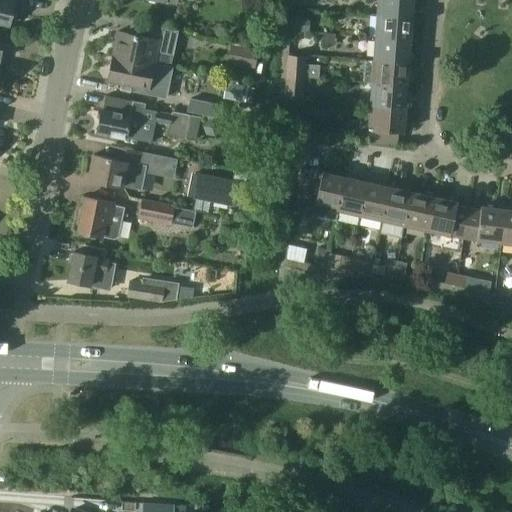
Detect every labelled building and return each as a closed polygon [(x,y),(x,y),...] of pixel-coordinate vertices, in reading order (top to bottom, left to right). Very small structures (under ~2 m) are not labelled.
[(0,0),(0,21),(9,24),(9,22),(12,21),(13,15),(11,13),(14,1),(9,0),(0,0)] [(378,0),(377,15),(412,17),(413,0),(378,0)] [(376,38),(410,40),(412,17),(377,15),(376,38)] [(290,31),(309,32),(310,19),(291,18),(290,31)] [(118,31),(113,55),(154,63),(170,67),(173,54),(177,31),(155,26),(153,35),(148,34),(148,37),(129,33),(118,31)] [(334,44),(335,33),(323,32),(322,43),(334,44)] [(374,60),(409,63),(410,40),(376,38),(374,60)] [(228,62),(256,67),(259,49),(232,44),(228,62)] [(170,67),(154,63),(113,55),(108,80),(139,87),(138,92),(166,97),(172,67),(170,67)] [(302,78),(317,79),(318,66),(303,65),(304,56),(288,55),(286,77),(302,78)] [(364,59),(363,82),(372,83),(407,86),(409,63),(374,60),(364,59)] [(302,78),(286,77),(285,97),(301,98),(302,78)] [(248,87),(227,82),(224,98),(244,103),(245,102),(248,88),(248,87)] [(370,106),(405,108),(407,86),(372,83),(370,106)] [(151,143),(155,122),(169,125),(167,134),(194,139),(198,117),(171,112),(171,114),(157,111),(143,109),(144,104),(105,96),(103,109),(98,132),(151,143)] [(190,99),(188,111),(219,117),(222,105),(190,99)] [(368,141),(399,143),(399,132),(404,132),(405,108),(370,106),(368,141)] [(144,151),(132,149),(109,145),(107,157),(94,154),(89,179),(123,186),(142,190),(147,164),(142,163),(144,151)] [(335,221),(337,211),(345,177),(322,172),(321,176),(302,172),(302,168),(301,168),(297,212),(298,212),(309,214),(335,221)] [(195,198),(236,206),(241,181),(200,173),(195,198)] [(345,177),(337,211),(360,216),(367,182),(345,177)] [(360,216),(382,221),(390,187),(367,182),(360,216)] [(390,187),(382,221),(405,226),(413,192),(390,187)] [(405,226),(427,231),(435,197),(413,192),(405,226)] [(85,197),(78,232),(106,237),(115,239),(118,237),(124,208),(125,206),(113,204),(113,202),(85,197)] [(427,231),(439,234),(437,243),(448,246),(450,236),(464,239),(470,204),(458,202),(435,197),(427,231)] [(170,223),(193,228),(196,211),(142,200),(139,214),(171,220),(170,223)] [(481,206),(470,204),(464,239),(477,241),(502,244),(506,209),(481,206)] [(502,244),(511,245),(511,209),(506,209),(502,244)] [(75,251),(69,280),(98,286),(101,272),(105,272),(108,259),(104,258),(106,248),(85,244),(83,253),(75,251)] [(318,254),(315,266),(325,268),(328,257),(318,254)] [(339,267),(349,269),(351,258),(341,255),(339,267)] [(349,269),(359,271),(361,260),(351,258),(349,269)] [(395,272),(397,261),(387,259),(385,270),(395,272)] [(407,263),(397,261),(395,272),(405,274),(407,263)] [(448,272),(445,283),(455,286),(458,274),(448,272)] [(468,276),(458,274),(455,286),(465,288),(468,276)] [(129,280),(126,298),(162,303),(165,285),(129,280)] [(142,511),(173,511),(174,504),(143,502),(142,511)]
